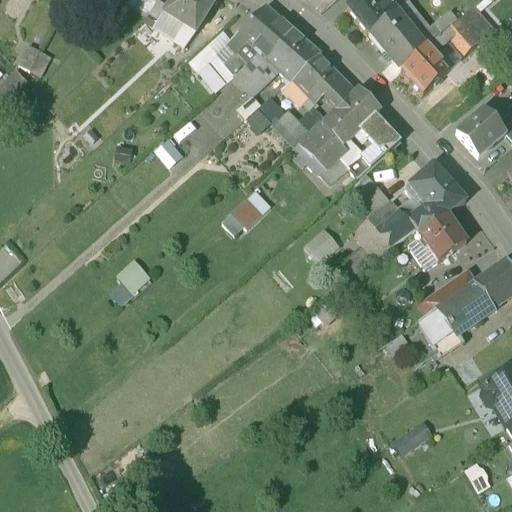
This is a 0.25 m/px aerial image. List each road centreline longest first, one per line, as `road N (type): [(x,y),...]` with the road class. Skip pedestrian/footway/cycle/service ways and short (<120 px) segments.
road 1 (tertiary): [(262,0),(335,53),(427,144),(485,204),(511,251)]
road 2 (track): [(0,347),(84,511)]
